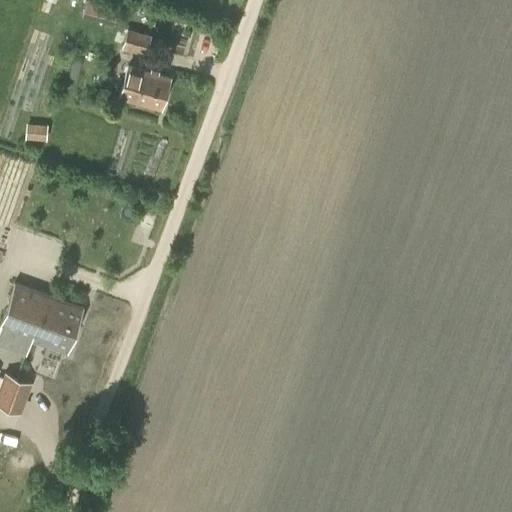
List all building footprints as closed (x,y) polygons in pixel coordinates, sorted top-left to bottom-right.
[(117,5),(99,0),(85,0),(82,14),(113,23),(117,5)] [(127,27),(122,46),(145,53),(151,34),(127,27)] [(119,95),(160,107),(168,77),(127,66),(119,95)] [(26,136),(40,137),(41,122),(27,120),(26,136)] [(141,206),(135,226),(152,231),(158,210),(141,206)] [(15,281),(0,323),(0,345),(26,354),(32,338),(46,292),(15,281)] [(46,292),(32,338),(66,350),(82,305),(46,292)] [(4,372),(0,383),(0,403),(21,411),(32,382),(4,372)]
